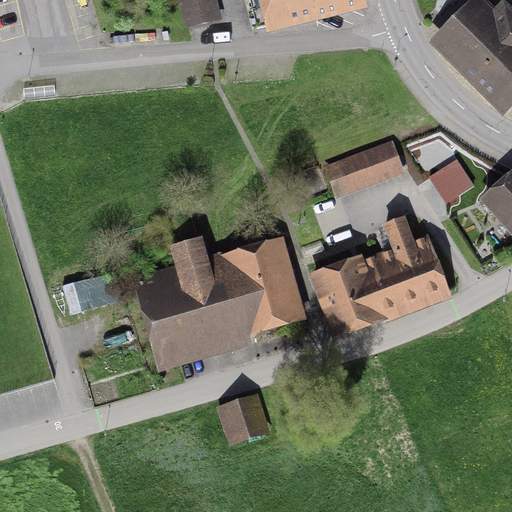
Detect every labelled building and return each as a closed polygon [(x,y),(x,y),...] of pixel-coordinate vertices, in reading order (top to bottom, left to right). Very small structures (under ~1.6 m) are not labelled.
[(178,0),(186,30),(222,21),(217,0),(178,0)] [(368,11),(365,0),(258,0),(267,35),(368,11)] [(495,11),(483,0),(474,0),(428,46),(502,120),(511,110),(511,10),(504,2),(495,11)] [(392,142),(324,167),(336,200),(405,174),(392,142)] [(475,187),(457,160),(428,178),(445,205),(475,187)] [(511,172),(479,203),(511,239),(511,172)] [(390,245),(392,250),(363,261),(362,257),(309,277),(334,343),(377,327),(384,325),(384,326),(452,301),(428,236),(414,241),(406,219),(383,227),(390,245)] [(132,281),(159,375),(253,348),(250,338),(307,322),(283,239),(224,256),(223,253),(207,258),(202,241),(169,250),(174,269),(132,281)] [(230,447),(270,435),(258,396),(218,408),(230,447)] [(360,430),(374,425),(369,411),(355,416),(360,430)]
